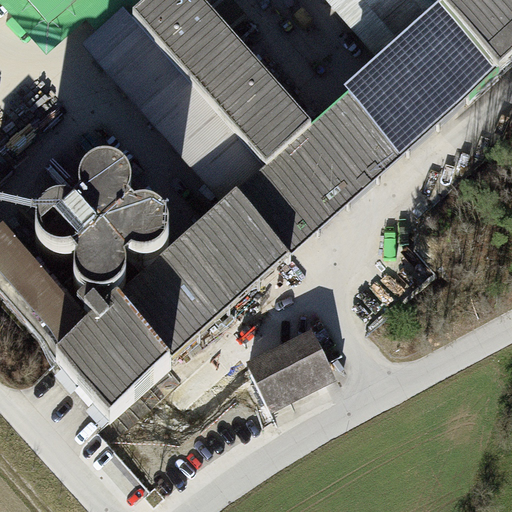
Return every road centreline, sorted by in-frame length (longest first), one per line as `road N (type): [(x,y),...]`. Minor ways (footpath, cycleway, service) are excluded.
road 1 (unclassified): [(511,321),(249,473),(199,511)]
road 2 (unknown): [(0,40),(29,61),(56,53),(113,0)]
